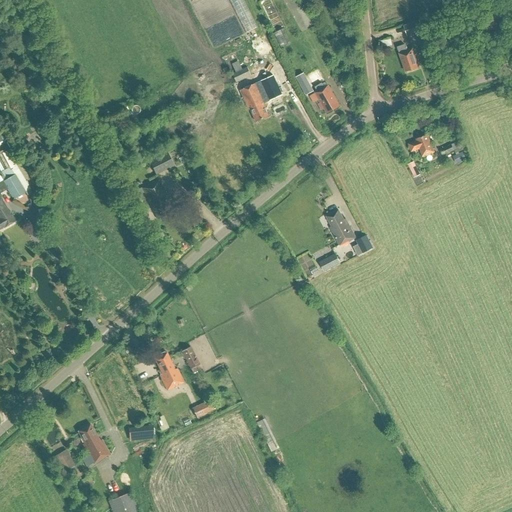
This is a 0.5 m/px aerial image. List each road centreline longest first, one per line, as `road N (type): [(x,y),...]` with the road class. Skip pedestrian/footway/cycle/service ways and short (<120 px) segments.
road 1 (unclassified): [(0,430),(214,238),(378,111)]
road 2 (unknown): [(111,331),(86,310),(32,216),(15,206)]
road 3 (unclassified): [(378,111),(511,69)]
